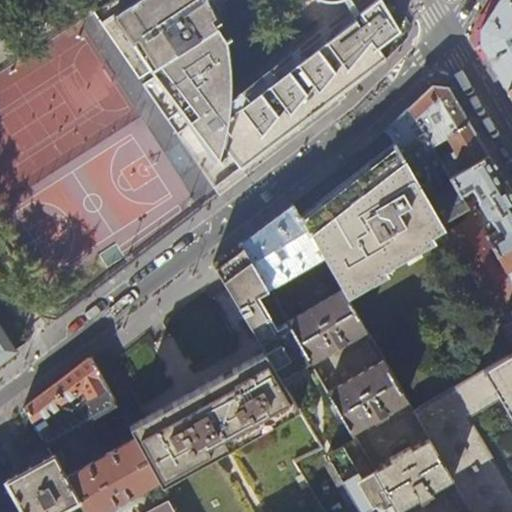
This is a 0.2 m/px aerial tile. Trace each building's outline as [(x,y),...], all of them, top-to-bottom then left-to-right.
[(139,0),(133,4),(134,6),(126,11),(150,45),(140,52),(154,71),(215,32),(208,22),(212,19),(207,6),(213,1),(212,0),(139,0)] [(376,70),(407,41),(410,24),(395,0),(373,0),(360,11),(357,8),(260,84),(298,136),(313,125),(336,106),(342,102),(376,70)] [(511,3),(510,0),(498,0),(480,29),(480,44),(491,62),(507,91),(511,87),(511,3)] [(150,45),(126,11),(124,12),(123,10),(109,19),(148,74),(154,71),(140,52),(150,45)] [(227,64),(225,50),(224,39),(221,41),(215,32),(154,71),(164,86),(191,69),(202,83),(227,64)] [(298,136),(260,84),(231,107),(228,103),(232,100),(227,64),(202,83),(191,69),(164,86),(182,112),(180,113),(232,187),(259,167),(288,144),(298,136)] [(182,112),(164,86),(154,71),(148,74),(140,80),(215,188),(221,184),(227,192),(232,187),(180,113),(182,112)] [(423,95),(409,107),(431,144),(446,136),(449,142),(451,142),(452,143),(449,146),(451,150),(439,158),(440,159),(449,175),(450,175),(487,155),(447,87),(432,85),(423,95)] [(388,128),(395,141),(416,176),(440,159),(439,158),(431,144),(409,107),(395,121),(388,128)] [(428,198),(416,176),(395,141),(299,216),(338,285),(340,289),(346,299),(392,273),(389,268),(419,250),(416,245),(446,228),(445,226),(441,220),(428,198)] [(487,155),(450,175),(452,179),(460,194),(472,187),(474,189),(475,189),(479,196),(478,196),(480,200),(478,201),(478,203),(484,215),(486,216),(489,216),(490,218),(492,218),(495,225),(496,228),(486,234),(496,252),(511,243),(511,196),(510,193),(487,155)] [(480,227),(460,194),(452,179),(447,181),(453,190),(437,199),(435,194),(428,198),(441,220),(456,212),(468,235),(480,227)] [(227,192),(221,184),(215,188),(221,196),(227,192)] [(278,215),(241,242),(268,289),(274,299),(275,301),(284,316),(297,296),(288,278),(299,271),(310,291),(338,285),(299,216),(292,204),(278,215)] [(445,226),(446,228),(454,242),(464,236),(455,221),(445,226)] [(268,289),(241,242),(229,252),(213,263),(228,288),(258,338),(278,326),(265,304),(274,299),(268,289)] [(511,243),(496,252),(510,276),(511,280),(511,243)] [(511,280),(510,276),(482,291),(511,343),(511,280)] [(363,328),(346,299),(340,289),(286,319),(287,321),(309,358),(328,348),(332,349),(343,343),(344,339),(363,328)] [(285,317),(284,316),(275,301),(270,304),(279,320),(285,317)] [(278,326),(258,338),(265,351),(284,383),(302,373),(297,365),(309,358),(287,321),(278,326)] [(0,363),(16,351),(0,324),(0,363)] [(362,342),(368,352),(375,349),(369,339),(362,342)] [(511,350),(411,413),(425,439),(449,480),(467,511),(511,511),(511,490),(469,418),(501,399),(511,418),(511,350)] [(161,485),(299,408),(284,383),(265,351),(154,413),(141,421),(130,428),(136,439),(159,482),(161,485)] [(25,406),(47,446),(118,406),(91,357),(74,369),(41,394),(25,406)] [(380,359),(327,390),(350,429),(369,419),(372,420),(384,414),(384,411),(403,399),(380,359)] [(321,364),(314,367),(322,380),(328,376),(321,364)] [(411,413),(403,399),(401,406),(418,436),(425,439),(411,413)] [(360,431),(350,429),(355,438),(373,468),(377,460),(360,431)] [(354,511),(372,511),(392,501),(375,469),(374,470),(373,468),(355,438),(323,455),(328,463),(321,466),(344,507),(350,503),(354,511)] [(136,439),(65,479),(77,501),(82,511),(104,511),(110,509),(111,511),(115,511),(134,502),(131,498),(159,482),(136,439)] [(390,459),(373,468),(374,470),(375,469),(392,501),(397,509),(416,499),(418,502),(430,495),(429,491),(449,480),(425,439),(409,448),(408,446),(389,456),(390,459)] [(12,478),(7,481),(12,490),(11,491),(22,511),(56,511),(77,501),(65,479),(52,456),(37,464),(12,478)] [(460,511),(461,511),(467,511),(449,480),(448,489),(460,511)] [(391,511),(397,509),(392,501),(372,511),(391,511)] [(154,511),(174,511),(170,503),(154,511)]
